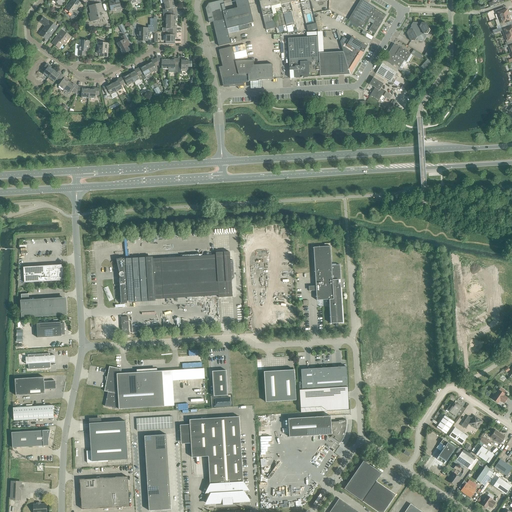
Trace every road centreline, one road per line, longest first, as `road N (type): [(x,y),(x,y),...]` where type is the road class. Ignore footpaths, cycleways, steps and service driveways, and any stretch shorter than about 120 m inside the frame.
road 1 (secondary): [(511,145),(222,161)]
road 2 (secondary): [(223,177),(511,162)]
road 3 (unclassified): [(83,347),(352,339)]
road 4 (residential): [(215,94),(352,88),(399,10)]
road 5 (unclassified): [(511,426),(446,388),(419,427),(405,469)]
road 6 (unclassified): [(62,511),(60,461),(83,347)]
road 7 (unclassified): [(83,347),(75,188)]
road 8 (secondary): [(75,188),(223,177)]
road 9 (secondary): [(222,161),(74,171)]
